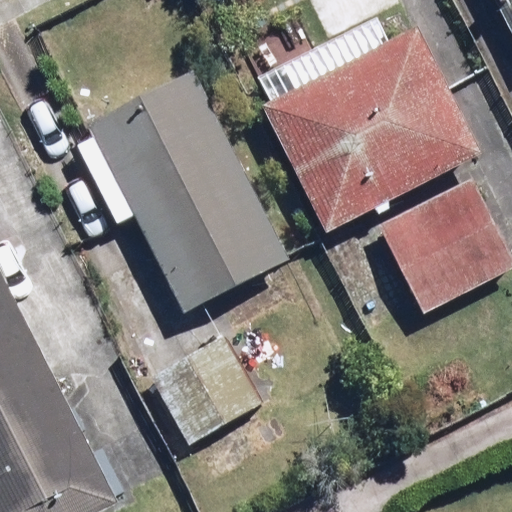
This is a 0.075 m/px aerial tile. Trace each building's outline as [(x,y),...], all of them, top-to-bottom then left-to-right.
[(477,159),(415,32),(256,110),(318,237),(477,159)] [(292,258),(193,73),(69,139),(115,225),(136,214),(189,313),(292,258)] [(511,276),(511,253),(473,178),(376,228),(424,322),(511,276)] [(90,511),(119,497),(0,271),(0,511),(90,511)] [(294,390),(261,324),(153,378),(186,444),(294,390)]
